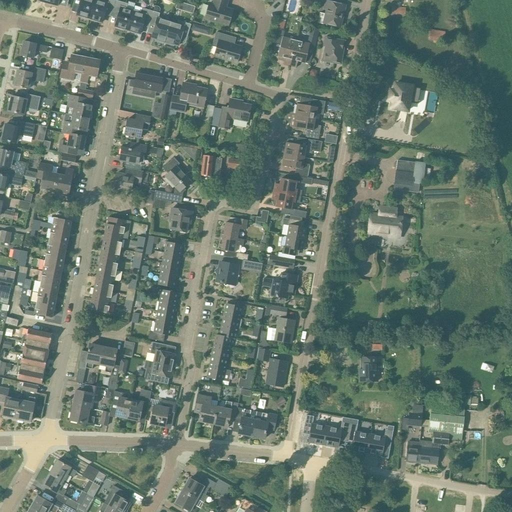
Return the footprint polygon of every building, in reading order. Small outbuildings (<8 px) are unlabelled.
[(89,19),(95,0),(79,0),(81,1),(77,15),(82,17),(82,18),(88,20),(88,19),(89,19)] [(112,14),(116,0),(115,0),(102,0),(102,2),(96,0),(95,0),(89,19),(91,20),(90,21),(96,23),(97,21),(102,23),(105,12),(112,14)] [(128,4),(116,0),(112,14),(118,16),(115,27),(116,27),(116,28),(122,30),(122,29),(127,31),(133,11),(126,9),(128,4)] [(210,3),(205,19),(228,26),(233,10),(225,8),(224,7),(226,1),(228,2),(229,1),(224,0),(213,0),(213,4),(210,3)] [(193,14),(196,7),(178,1),(176,9),(193,14)] [(320,13),(318,22),(323,23),(340,27),(345,6),(326,2),(324,9),(327,10),(326,14),(320,13)] [(164,44),(171,23),(158,19),(161,9),(159,8),(155,6),(154,12),(150,24),(155,26),(152,38),(155,39),(155,40),(156,41),(164,44)] [(406,8),(392,7),(391,16),(405,17),(411,17),(411,10),(406,10),(406,8)] [(133,11),(127,31),(133,32),(132,33),(138,35),(139,34),(140,34),(143,23),(150,25),(150,24),(154,12),(142,8),(140,13),(133,11)] [(171,23),(164,44),(173,46),(174,46),(175,45),(178,46),(182,35),(187,37),(191,25),(178,21),(177,25),(171,23)] [(194,24),(192,31),(211,35),(212,28),(194,24)] [(278,30),(275,44),(280,46),(278,56),(278,57),(278,60),(284,62),(284,65),(290,66),(296,39),(290,37),(290,40),(283,38),(285,32),(278,30)] [(445,32),(431,30),(429,40),(444,43),(445,32)] [(236,39),(216,33),(212,45),(217,47),(214,57),(237,64),(242,48),(233,45),(232,44),(231,43),(233,38),(235,39),(236,39)] [(303,40),(296,39),(290,66),(297,68),(298,61),(305,63),(310,44),(302,42),(303,40)] [(343,42),(325,39),(324,47),(326,48),(323,61),(340,64),(342,53),(341,53),(343,42)] [(48,47),(23,42),(20,56),(33,59),(35,51),(46,53),(48,47)] [(63,50),(52,48),(49,58),(61,60),(63,50)] [(63,64),(60,78),(73,81),(80,82),(82,75),(85,58),(71,55),(69,66),(63,64)] [(80,82),(77,97),(88,99),(92,99),(93,92),(86,91),(88,79),(84,78),(85,75),(96,78),(100,61),(85,58),(82,75),(80,82)] [(17,71),(14,86),(29,89),(31,81),(35,82),(37,81),(43,83),(46,70),(34,67),(32,74),(17,71)] [(137,72),(134,88),(161,93),(161,91),(169,92),(171,80),(164,79),(164,77),(137,72)] [(191,84),(183,82),(180,98),(173,96),(170,110),(184,113),(186,105),(203,108),(207,89),(196,86),(196,87),(191,86),(191,84)] [(408,111),(412,87),(395,84),(394,91),(391,91),(389,100),(392,101),(391,108),(408,111)] [(11,97),(8,112),(24,115),(25,108),(37,110),(40,98),(38,97),(27,95),(26,100),(11,97)] [(68,107),(66,115),(74,116),(89,119),(91,106),(87,106),(88,99),(77,97),(70,96),(68,107)] [(153,109),(151,118),(167,121),(171,97),(164,96),(164,99),(162,99),(159,110),(153,109)] [(223,107),(219,127),(230,129),(228,128),(229,119),(248,122),(251,105),(238,102),(239,100),(230,98),(228,109),(223,107)] [(297,104),(295,116),(315,120),(316,114),(323,115),(325,102),(312,100),(311,107),(297,104)] [(127,120),(124,135),(140,138),(142,129),(148,130),(149,125),(151,118),(136,115),(135,121),(127,120)] [(64,123),(62,134),(70,135),(80,137),(81,131),(86,132),(89,119),(74,116),(72,124),(64,123)] [(314,125),(315,120),(295,116),(293,128),(307,130),(305,137),(318,140),(321,126),(314,125)] [(35,125),(21,122),(19,127),(5,124),(1,140),(17,143),(18,135),(32,138),(35,125)] [(61,141),(58,152),(62,153),(76,156),(77,149),(82,150),(85,138),(80,137),(70,135),(68,142),(61,141)] [(286,143),(284,154),(304,158),(305,152),(312,154),(312,152),(320,153),(322,142),(314,140),(301,138),(300,145),(286,143)] [(52,147),(50,146),(51,142),(44,141),(43,149),(51,151),(52,147)] [(147,146),(132,143),(130,150),(122,148),(121,156),(120,156),(119,162),(123,163),(124,162),(143,166),(147,146)] [(0,149),(0,165),(10,168),(9,172),(23,175),(37,178),(38,173),(25,170),(26,164),(12,160),(14,153),(0,149)] [(76,157),(62,154),(61,161),(74,163),(76,157)] [(304,158),(284,154),(282,166),(296,169),(295,175),(294,176),(307,178),(310,165),(303,164),(304,158)] [(214,157),(203,156),(201,176),(219,178),(222,159),(214,158),(214,157)] [(180,164),(174,158),(163,169),(168,174),(165,177),(180,192),(191,182),(177,167),(180,164)] [(244,161),(228,159),(227,168),(243,171),(244,161)] [(425,165),(398,161),(394,190),(418,193),(419,184),(423,184),(425,165)] [(40,189),(55,192),(58,175),(50,173),(52,166),(39,164),(38,173),(37,178),(42,179),(40,189)] [(65,176),(58,175),(55,192),(68,195),(73,171),(66,169),(65,176)] [(143,172),(131,169),(129,176),(116,173),(113,189),(130,192),(132,184),(140,185),(141,182),(147,183),(149,174),(143,173),(143,172)] [(0,189),(6,191),(7,184),(21,187),(23,176),(23,175),(9,172),(9,173),(1,171),(0,175),(0,174),(0,189)] [(275,184),(273,192),(301,197),(302,191),(295,189),(296,182),(311,185),(313,179),(307,178),(294,176),(295,175),(288,174),(287,180),(281,179),(280,185),(275,184)] [(179,195),(155,191),(155,192),(154,199),(163,200),(178,203),(179,195)] [(300,204),(301,197),(273,192),(272,200),(277,201),(276,207),(282,208),(281,214),(291,216),(302,218),(305,218),(306,212),(291,209),(292,202),(300,204)] [(0,201),(0,216),(13,220),(17,220),(18,214),(14,213),(1,210),(3,202),(0,201)] [(30,203),(20,201),(18,208),(29,211),(30,203)] [(396,209),(380,207),(379,215),(371,214),(369,233),(389,236),(389,237),(399,238),(402,218),(395,217),(396,209)] [(192,212),(172,208),(171,215),(173,216),(170,230),(186,232),(189,219),(191,219),(192,212)] [(289,226),(287,236),(304,239),(306,229),(300,228),(302,218),(291,216),(291,219),(284,218),(283,225),(289,226)] [(107,224),(105,235),(122,239),(126,221),(109,217),(107,224)] [(221,236),(237,239),(239,229),(245,230),(247,220),(229,217),(228,223),(226,223),(225,226),(223,225),(221,236)] [(53,225),(52,229),(70,232),(72,221),(54,218),(53,225)] [(49,239),(68,243),(70,232),(52,229),(49,239)] [(11,233),(2,232),(0,237),(0,242),(9,244),(10,238),(11,233)] [(120,249),(122,239),(105,235),(102,246),(120,249)] [(146,250),(152,251),(155,237),(149,236),(146,250)] [(237,239),(221,236),(218,249),(225,250),(225,251),(234,253),(236,245),(242,246),(243,240),(237,239)] [(302,250),(304,239),(287,236),(285,247),(283,247),(282,253),(295,255),(296,249),(302,250)] [(68,243),(49,239),(47,250),(65,254),(68,243)] [(165,253),(180,256),(182,245),(167,242),(165,253)] [(102,246),(100,256),(118,260),(120,249),(102,246)] [(65,254),(47,250),(45,261),(63,264),(65,254)] [(180,256),(165,253),(163,264),(178,267),(180,256)] [(236,259),(242,261),(247,261),(248,255),(237,253),(236,259)] [(118,260),(100,256),(98,267),(116,270),(118,260)] [(294,260),(270,256),(269,264),(293,268),(294,260)] [(63,264),(45,261),(43,271),(61,275),(63,264)] [(247,261),(242,261),(241,270),(261,273),(263,264),(247,261)] [(238,266),(220,262),(216,282),(223,284),(225,287),(239,277),(237,273),(238,266)] [(178,267),(163,264),(161,274),(176,277),(178,267)] [(18,277),(25,279),(28,268),(20,267),(18,277)] [(116,270),(98,267),(96,278),(114,281),(116,270)] [(5,270),(0,268),(0,276),(14,279),(16,273),(5,270)] [(61,275),(43,271),(41,282),(59,286),(61,275)] [(297,276),(282,273),(280,281),(273,280),(264,278),(263,285),(272,287),(271,295),(287,298),(288,294),(294,296),(297,276)] [(174,288),(176,277),(161,274),(159,285),(174,288)] [(114,281),(96,278),(94,288),(112,292),(114,281)] [(59,286),(41,282),(39,292),(57,296),(59,286)] [(0,291),(10,293),(11,288),(0,285),(0,291)] [(112,292),(94,288),(92,299),(110,302),(112,292)] [(162,290),(160,301),(175,304),(177,293),(162,290)] [(0,291),(0,297),(9,300),(10,293),(0,291)] [(57,296),(39,292),(36,303),(54,307),(57,296)] [(108,313),(110,302),(92,299),(90,310),(108,313)] [(160,301),(158,312),(174,314),(175,304),(160,301)] [(0,310),(7,312),(9,305),(0,303),(0,310)] [(52,318),(54,307),(36,303),(34,314),(52,318)] [(224,315),(240,318),(242,307),(227,304),(224,315)] [(271,306),(267,305),(265,315),(270,316),(270,314),(287,317),(288,308),(271,306)] [(256,312),(255,321),(261,322),(263,311),(263,308),(257,307),(256,312)] [(158,312),(156,322),(172,325),(174,314),(158,312)] [(222,325),(238,328),(240,318),(224,315),(222,325)] [(19,320),(7,317),(5,324),(17,327),(19,320)] [(293,321),(279,318),(275,341),(290,343),(292,334),(291,334),(293,321)] [(170,336),(172,325),(156,322),(154,333),(150,332),(148,339),(163,342),(165,335),(170,336)] [(238,328),(222,325),(220,335),(220,336),(231,338),(231,339),(235,340),(238,328)] [(22,341),(47,346),(47,343),(50,343),(52,334),(28,329),(27,336),(24,335),(22,341)] [(229,349),(231,339),(231,338),(220,336),(220,335),(216,335),(214,346),(229,349)] [(266,340),(260,339),(259,347),(267,349),(268,344),(266,340)] [(23,354),(46,359),(48,350),(46,349),(47,346),(22,341),(21,347),(24,347),(23,354)] [(148,353),(146,360),(173,366),(175,354),(165,352),(166,345),(152,342),(150,353),(148,353)] [(99,366),(103,347),(90,345),(86,368),(92,369),(93,364),(99,366)] [(212,356),(227,359),(229,349),(214,346),(212,356)] [(116,350),(103,347),(99,366),(106,367),(105,372),(111,373),(116,350)] [(271,351),(258,348),(256,360),(269,363),(271,351)] [(45,368),(46,359),(23,354),(22,360),(18,359),(17,365),(42,371),(42,367),(45,368)] [(212,356),(210,367),(225,370),(227,359),(212,356)] [(381,365),(381,358),(361,358),(362,370),(360,370),(360,381),(377,381),(377,365),(381,365)] [(170,378),(173,366),(146,360),(145,368),(147,368),(144,380),(158,383),(159,376),(170,378)] [(287,363),(271,360),(266,384),(283,387),(287,363)] [(1,362),(0,366),(0,375),(4,376),(5,371),(9,372),(11,364),(6,363),(1,362)] [(41,374),(42,371),(17,365),(16,371),(19,372),(18,379),(41,384),(43,375),(41,374)] [(225,370),(210,367),(207,378),(229,382),(232,371),(225,370)] [(85,370),(78,369),(76,382),(83,384),(85,370)] [(253,376),(247,374),(244,389),(250,390),(253,376)] [(118,377),(111,376),(108,389),(115,391),(118,377)] [(38,386),(23,383),(22,390),(37,394),(38,386)] [(76,390),(73,406),(90,409),(92,402),(99,404),(102,388),(89,385),(88,392),(76,390)] [(3,417),(16,420),(20,401),(7,398),(9,389),(0,387),(0,401),(6,403),(3,417)] [(115,416),(127,419),(131,400),(124,398),(125,394),(114,392),(112,404),(118,405),(115,416)] [(422,395),(408,393),(406,405),(410,405),(408,426),(421,427),(423,406),(421,406),(422,395)] [(200,421),(213,424),(217,407),(210,406),(212,398),(198,395),(195,407),(202,409),(200,421)] [(471,404),(470,395),(462,395),(462,405),(471,404)] [(28,402),(20,401),(16,420),(30,422),(35,398),(29,397),(28,402)] [(147,411),(150,399),(140,397),(139,401),(131,400),(127,419),(139,421),(141,410),(147,411)] [(217,407),(213,424),(227,427),(230,414),(235,416),(236,416),(237,408),(238,405),(226,402),(224,409),(217,407)] [(149,403),(147,411),(153,412),(150,425),(164,428),(165,428),(167,417),(172,418),(175,405),(161,403),(161,406),(149,403)] [(90,409),(73,406),(69,420),(94,426),(96,418),(89,416),(90,409)] [(419,448),(418,462),(420,462),(421,465),(426,465),(427,463),(437,464),(439,449),(438,449),(439,444),(449,445),(450,434),(462,435),(464,417),(464,411),(441,408),(431,407),(430,414),(428,431),(433,432),(432,443),(424,442),(420,442),(420,443),(419,448)] [(252,436),(257,412),(237,408),(236,416),(235,416),(234,421),(241,423),(239,434),(252,436)] [(110,413),(102,411),(100,425),(107,426),(110,413)] [(276,416),(257,412),(252,436),(264,439),(266,428),(273,430),(276,416)] [(306,415),(303,434),(310,435),(308,442),(323,445),(326,427),(313,424),(314,417),(306,415)] [(326,427),(323,445),(338,448),(339,441),(346,442),(350,419),(344,418),(343,422),(342,422),(340,429),(326,427)] [(350,419),(346,442),(353,443),(352,450),(367,453),(370,435),(356,432),(357,424),(356,424),(357,420),(350,419)] [(370,435),(367,453),(381,456),(383,449),(390,450),(393,431),(394,427),(388,425),(387,430),(385,430),(384,437),(370,435)] [(406,461),(408,461),(408,463),(413,463),(414,462),(418,462),(419,448),(420,443),(408,442),(406,461)] [(50,473),(63,480),(67,474),(73,477),(76,472),(70,468),(70,467),(57,460),(50,473)] [(83,492),(87,494),(96,476),(99,471),(88,465),(82,476),(89,480),(83,492)] [(99,471),(96,476),(103,480),(106,475),(100,471),(99,471)] [(63,480),(50,473),(43,486),(56,493),(56,492),(63,496),(66,490),(59,487),(63,480)] [(189,478),(182,491),(196,499),(204,503),(207,498),(204,496),(208,489),(189,478)] [(232,487),(219,479),(213,489),(226,496),(232,487)] [(104,503),(108,506),(119,511),(127,511),(128,511),(125,510),(129,503),(127,502),(131,495),(113,486),(104,503)] [(193,504),(196,499),(182,491),(175,503),(190,511),(194,511),(198,507),(193,504)] [(37,496),(30,509),(34,511),(47,511),(48,511),(50,511),(56,511),(58,509),(51,505),(52,504),(37,496)] [(69,499),(66,505),(77,511),(80,506),(84,499),(79,496),(76,502),(75,502),(69,499)] [(236,511),(259,511),(261,509),(244,499),(236,511)] [(98,511),(119,511),(108,506),(104,503),(101,508),(98,511)]
